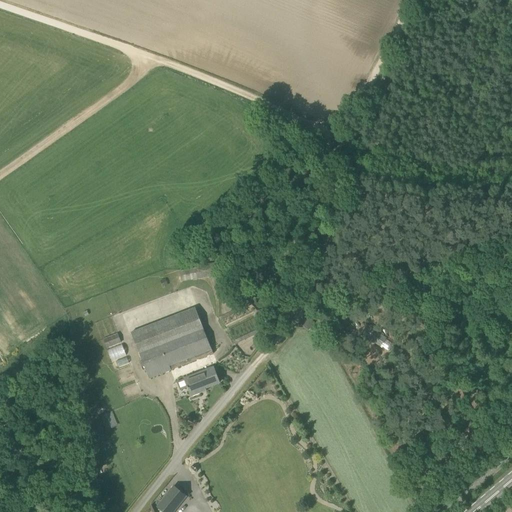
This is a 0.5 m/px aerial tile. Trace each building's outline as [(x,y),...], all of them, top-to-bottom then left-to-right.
[(183,270),(183,271),(184,281),(226,275),(224,262),(183,270)] [(197,307),(133,332),(149,378),(214,354),(197,307)] [(307,316),(302,324),(310,329),(315,321),(307,316)] [(119,333),(104,339),(107,348),(122,343),(119,333)] [(107,349),(112,360),(127,354),(122,344),(107,349)] [(214,368),(185,379),(177,382),(180,391),(188,388),(191,396),(201,392),(200,390),(219,383),(214,368)] [(118,426),(112,411),(100,416),(106,430),(118,426)] [(174,485),(156,506),(163,511),(173,511),(187,496),(174,485)]
